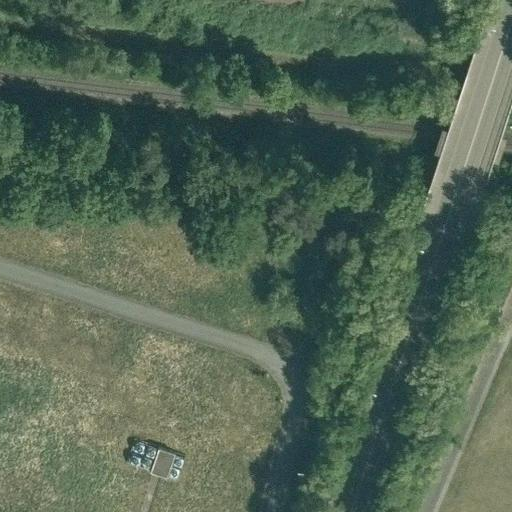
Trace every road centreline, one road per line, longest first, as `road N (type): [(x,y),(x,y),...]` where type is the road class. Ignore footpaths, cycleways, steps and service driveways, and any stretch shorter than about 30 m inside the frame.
road 1 (unclassified): [(348,511),(511,14)]
road 2 (unknown): [(0,259),(203,326),(270,357),(295,387),(298,404),(276,511)]
